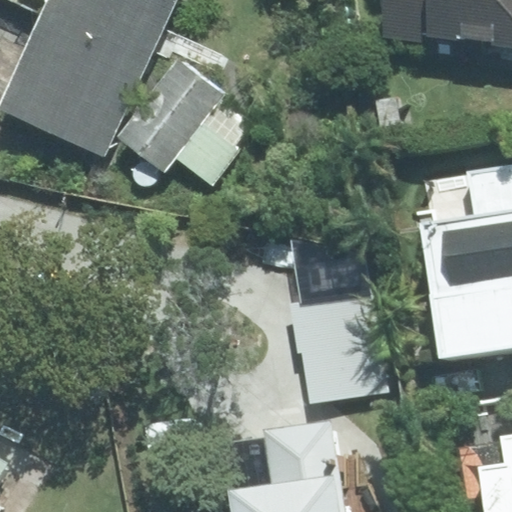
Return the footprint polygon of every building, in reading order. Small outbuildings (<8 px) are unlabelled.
[(113,154),(185,0),(33,0),(54,9),(9,105),(113,154)] [(511,0),(396,0),(392,32),(437,39),(436,49),(473,54),(474,44),(497,47),(498,37),(511,38),(511,0)] [(187,57),(128,135),(174,170),(181,158),(218,186),(261,129),(226,103),(234,93),(187,57)] [(382,128),(403,124),(399,99),(378,101),(382,128)] [(511,173),(476,178),(483,219),(437,225),(456,360),(511,352),(511,173)] [(363,511),(350,422),(252,436),(259,481),(252,481),(256,511),(363,511)] [(0,487),(22,450),(0,436),(0,487)] [(511,511),(511,460),(499,463),(505,511),(511,511)]
